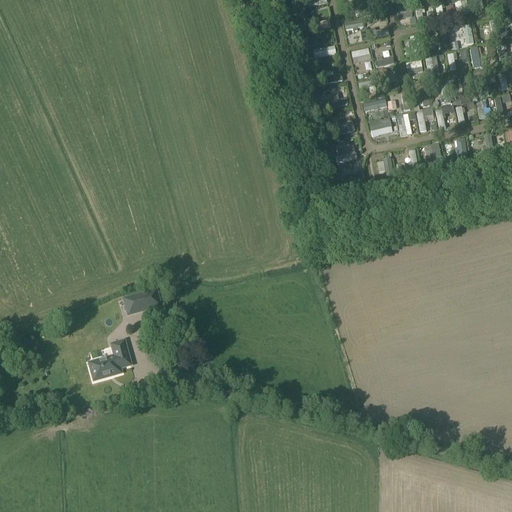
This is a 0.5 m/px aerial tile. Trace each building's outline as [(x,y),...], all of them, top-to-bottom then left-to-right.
[(316,0),(303,3),(305,9),(326,4),(325,0),(316,0)] [(460,0),(459,0),(454,1),(456,15),(462,14),(460,0)] [(483,11),(481,0),(473,0),(476,12),(483,11)] [(440,3),(434,4),(436,19),(442,18),(441,9),(444,9),(443,3),(440,4),(440,3)] [(362,11),(363,18),(384,14),(383,7),(362,11)] [(411,15),(410,7),(397,9),(398,17),(411,15)] [(422,14),(424,14),(423,8),(415,10),(417,24),(424,23),(422,14)] [(308,33),(330,29),(329,22),(317,24),(307,26),(308,33)] [(363,28),(362,22),(344,25),(346,32),(363,28)] [(492,34),(489,34),(491,42),(499,40),(495,22),(489,23),(492,34)] [(466,39),(463,39),(464,44),(467,44),(468,50),(474,49),(470,27),(464,28),(466,39)] [(368,34),(369,40),(388,37),(388,31),(368,34)] [(444,31),(436,33),(440,54),(447,52),(444,31)] [(412,45),(409,45),(410,51),(413,51),(414,55),(420,54),(416,38),(411,39),(409,40),(410,44),(412,43),(412,45)] [(370,55),(382,53),(381,41),(368,43),(370,55)] [(309,47),(310,53),(330,49),(329,43),(309,47)] [(502,44),(495,46),(499,62),(506,61),(503,51),(506,51),(505,46),(502,47),(502,44)] [(486,48),(487,55),(494,54),(493,46),(486,48)] [(335,55),(334,49),(312,53),(314,59),(335,55)] [(476,49),(468,51),(472,71),(480,69),(476,49)] [(368,51),(351,55),(353,66),(371,62),(370,56),(369,57),(368,51)] [(449,56),(444,57),(444,61),(447,74),(453,73),(451,63),(454,62),(453,56),(450,57),(449,56)] [(377,63),(374,64),(376,70),(393,66),(392,60),(382,62),(382,59),(377,60),(377,63)] [(425,61),(428,78),(439,76),(436,59),(425,61)] [(421,63),(405,65),(407,76),(422,74),(421,63)] [(386,72),(377,73),(381,89),(389,88),(386,72)] [(319,80),(320,87),(342,83),(341,76),(333,78),(327,79),(319,80)] [(505,77),(499,79),(502,93),(508,92),(505,77)] [(489,97),(485,81),(479,82),(482,98),(489,97)] [(376,88),(375,82),(358,86),(359,92),(376,88)] [(469,101),(466,84),(460,85),(463,102),(469,101)] [(438,85),(431,86),(432,94),(436,93),(437,99),(440,98),(438,85)] [(440,101),(441,105),(444,105),(444,106),(450,105),(446,88),(441,89),(443,100),(440,101)] [(421,97),(417,98),(418,101),(421,101),(423,109),(429,108),(427,92),(420,93),(421,97)] [(410,112),(407,96),(401,97),(403,106),(399,107),(400,113),(404,112),(404,113),(410,112)] [(339,102),(333,103),(321,105),(322,112),(348,107),(346,100),(339,102)] [(497,119),(503,118),(500,100),(494,102),(497,119)] [(363,106),(365,114),(386,109),(385,102),(363,106)] [(482,105),(476,106),(479,121),(485,120),(482,105)] [(464,125),(462,115),(465,115),(464,110),(461,110),(461,109),(455,110),(458,127),(464,125)] [(378,112),(380,120),(389,118),(387,111),(378,112)] [(441,112),(435,113),(439,131),(445,129),(443,120),(441,112)] [(420,135),(426,134),(424,124),(423,114),(416,115),(420,135)] [(368,127),(380,124),(378,116),(367,118),(368,127)] [(408,117),(396,119),(400,138),(412,136),(409,123),(408,117)] [(332,131),(334,138),(354,132),(352,125),(332,131)] [(337,137),(338,145),(350,144),(349,136),(337,137)] [(485,148),(481,149),(481,152),(483,152),(483,155),(486,154),(487,160),(493,159),(492,147),(493,147),(493,145),(491,145),(490,137),(483,138),(485,148)] [(456,150),(454,151),(455,157),(457,156),(458,166),(467,164),(464,141),(455,142),(456,150)] [(429,161),(428,162),(429,165),(430,165),(431,167),(434,166),(434,169),(442,167),(437,146),(430,147),(432,156),(429,157),(429,161)] [(331,149),(331,157),(352,155),(352,148),(331,149)] [(415,152),(409,153),(411,164),(408,165),(409,171),(418,170),(415,152)] [(357,161),(356,155),(354,155),(337,159),(334,159),(335,165),(357,161)] [(387,186),(394,185),(390,161),(383,162),(387,186)] [(353,193),(348,195),(350,202),(368,197),(361,173),(356,175),(359,186),(360,191),(353,193)] [(160,307),(157,296),(156,292),(123,301),(128,316),(160,307)] [(114,358),(91,364),(91,365),(90,367),(90,369),(91,370),(92,372),(94,373),(96,381),(109,378),(109,375),(114,374),(115,376),(121,375),(119,370),(130,367),(123,343),(111,346),(114,358)] [(58,395),(56,393),(47,396),(46,398),(47,402),(49,403),(58,401),(59,399),(58,395)]
